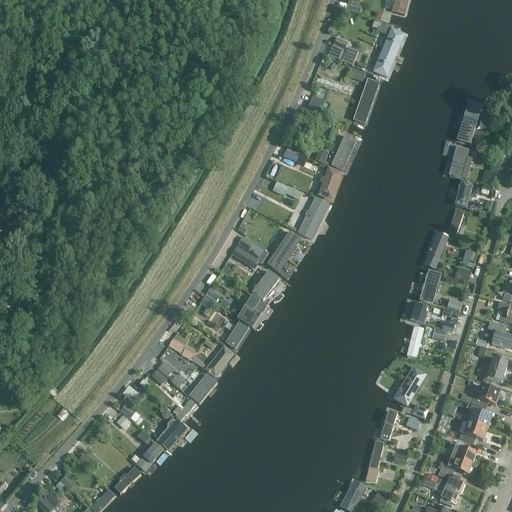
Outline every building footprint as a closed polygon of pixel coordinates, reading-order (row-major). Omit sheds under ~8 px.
[(411,0),(390,0),(386,16),(405,22),(411,0)] [(361,14),(363,5),(349,2),(347,11),(361,14)] [(407,31),(385,22),(364,71),(386,80),(407,31)] [(344,52),(348,44),(336,39),(333,47),(344,52)] [(383,81),(363,75),(345,124),(364,131),(383,81)] [(313,97),(306,113),(318,118),(325,103),(313,97)] [(457,139),(477,144),(488,104),(470,98),(457,139)] [(364,137),(343,129),(329,162),(348,172),(364,137)] [(450,172),(466,176),(473,149),(457,144),(450,172)] [(494,158),(494,157),(497,150),(486,145),(483,153),(494,158)] [(323,164),(329,152),(321,149),(316,161),(323,164)] [(297,164),(304,167),(308,159),(300,156),(300,155),(288,150),(284,158),(297,164)] [(344,171),(328,164),(315,194),(333,202),(344,171)] [(497,165),(496,170),(492,169),(491,174),(502,178),(503,172),(501,171),(502,166),(497,165)] [(456,202),(469,206),(476,181),(462,177),(456,202)] [(288,189),(277,183),(273,191),(284,197),(285,195),(299,201),(303,194),(289,188),(288,189)] [(493,197),(495,189),(484,186),(482,194),(493,197)] [(333,204),(314,195),(296,231),(315,240),(333,204)] [(446,235),(460,238),(468,209),(454,205),(446,235)] [(307,239),(292,230),(266,264),(282,274),(307,239)] [(431,264),(446,269),(455,239),(441,235),(431,264)] [(236,249),(257,262),(264,252),(253,245),(243,238),(236,249)] [(252,269),(257,262),(236,249),(232,256),(252,269)] [(472,267),(477,253),(467,250),(462,264),(472,267)] [(281,276),(259,261),(241,284),(263,300),(281,276)] [(221,273),(228,278),(233,271),(225,266),(221,273)] [(420,298),(437,303),(446,273),(430,268),(420,298)] [(469,278),(472,272),(466,270),(464,275),(469,278)] [(266,303),(242,288),(227,311),(253,327),(266,303)] [(216,304),(221,297),(210,289),(206,297),(216,304)] [(210,312),(215,304),(205,297),(200,305),(210,312)] [(406,318),(429,324),(433,305),(412,298),(406,318)] [(459,313),(462,305),(451,301),(448,309),(459,313)] [(500,322),(511,325),(511,310),(509,310),(511,306),(500,303),(497,310),(503,312),(500,322)] [(248,326),(230,313),(215,336),(233,348),(248,326)] [(453,334),(455,326),(444,323),(442,331),(453,334)] [(511,337),(503,335),(505,328),(490,323),(488,329),(497,332),(495,337),(492,345),(499,347),(498,347),(511,351),(511,337)] [(407,355),(420,358),(428,329),(415,325),(407,355)] [(444,343),(445,340),(447,333),(435,330),(433,340),(444,343)] [(184,346),(174,340),(173,340),(169,347),(179,354),(184,346)] [(211,350),(215,345),(208,340),(204,344),(211,350)] [(235,353),(222,342),(202,366),(215,377),(235,353)] [(480,356),(487,358),(489,351),(481,348),(478,355),(480,356)] [(181,355),(192,360),(194,355),(183,350),(181,355)] [(492,386),(493,381),(502,384),(508,364),(494,359),(494,360),(490,358),(482,382),(492,386)] [(167,378),(173,372),(164,364),(158,370),(167,378)] [(395,403),(415,410),(417,406),(428,375),(410,368),(395,403)] [(219,380),(205,369),(185,394),(199,404),(219,380)] [(161,386),(166,380),(167,379),(158,371),(152,377),(161,386)] [(180,390),(186,380),(177,375),(171,385),(180,390)] [(133,401),(139,394),(131,387),(124,394),(133,401)] [(496,407),(497,404),(500,394),(481,387),(477,400),(474,399),(471,405),(486,410),(488,404),(496,407)] [(463,393),(461,400),(472,404),(474,397),(463,393)] [(199,407),(189,397),(174,411),(184,421),(199,407)] [(130,421),(137,413),(127,404),(120,413),(130,421)] [(455,415),(457,406),(449,405),(447,414),(455,415)] [(484,416),(486,410),(471,405),(469,411),(473,412),(469,424),(487,431),(492,418),(484,416)] [(413,416),(425,421),(429,411),(417,406),(415,410),(413,416)] [(380,437),(391,441),(401,412),(389,408),(380,437)] [(127,428),(131,423),(124,416),(119,421),(127,428)] [(190,428),(176,416),(155,439),(169,451),(190,428)] [(403,424),(407,425),(406,427),(418,432),(421,423),(410,419),(405,417),(403,422),(403,424)] [(483,443),(487,431),(469,424),(465,436),(461,435),(459,441),(464,444),(473,447),(476,440),(483,443)] [(451,439),(450,443),(451,443),(451,445),(456,447),(452,457),(472,466),(476,455),(462,449),(464,444),(459,441),(451,439)] [(167,450),(154,440),(132,464),(145,475),(167,450)] [(365,480),(378,484),(388,444),(376,440),(365,480)] [(88,471),(88,470),(95,463),(84,454),(78,462),(88,471)] [(406,466),(408,459),(397,455),(394,463),(406,466)] [(468,476),(472,466),(452,457),(448,467),(443,465),(438,477),(444,479),(447,472),(453,475),(455,471),(468,476)] [(143,475),(132,466),(110,486),(120,496),(143,475)] [(60,482),(68,490),(69,491),(75,485),(66,476),(60,482)] [(437,485),(460,495),(465,485),(463,484),(464,480),(455,476),(454,478),(453,477),(452,479),(451,478),(448,483),(441,480),(438,485),(437,485)] [(341,504),(356,511),(369,486),(355,478),(341,504)] [(455,506),(460,495),(437,485),(434,491),(443,495),(441,500),(443,501),(442,504),(451,508),(453,504),(455,506)] [(102,511),(118,497),(108,487),(87,507),(92,511),(102,511)] [(371,499),(374,500),(373,502),(385,509),(390,500),(378,494),(379,493),(370,488),(368,492),(373,495),(371,499)] [(43,511),(52,511),(54,511),(54,510),(42,498),(36,504),(43,511)]
